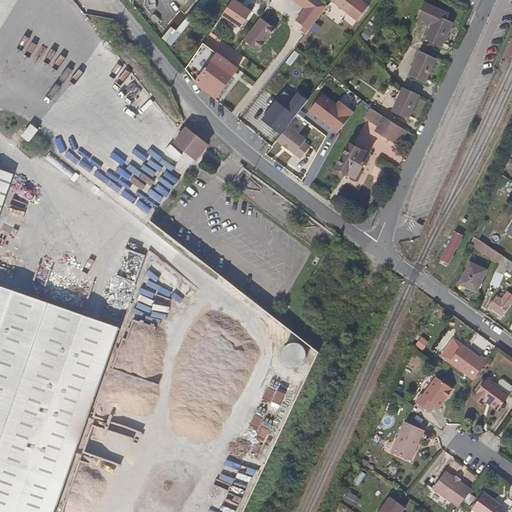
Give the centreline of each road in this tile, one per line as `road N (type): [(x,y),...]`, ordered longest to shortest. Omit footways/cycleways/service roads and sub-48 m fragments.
road 1 (residential): [(372,245),(192,107),(107,0)]
road 2 (residential): [(372,245),(485,5)]
road 3 (residential): [(372,245),(511,345)]
road 4 (unknown): [(0,98),(118,136)]
